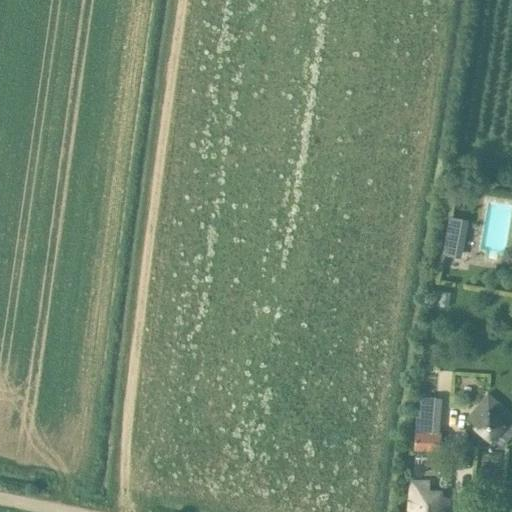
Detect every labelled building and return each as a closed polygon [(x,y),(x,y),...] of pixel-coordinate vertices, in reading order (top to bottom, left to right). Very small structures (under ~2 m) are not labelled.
[(466,233),(448,230),(443,255),(461,258),(466,233)] [(474,426),(473,427),(492,443),(508,424),(507,423),(511,416),(511,413),(487,393),(466,418),(474,426)] [(420,417),(417,417),(416,431),(434,432),(437,398),(422,397),(420,417)] [(416,432),(415,451),(441,451),(441,432),(416,432)] [(407,477),(405,511),(450,511),(452,498),(444,495),(444,489),(431,488),(431,479),(407,477)]
